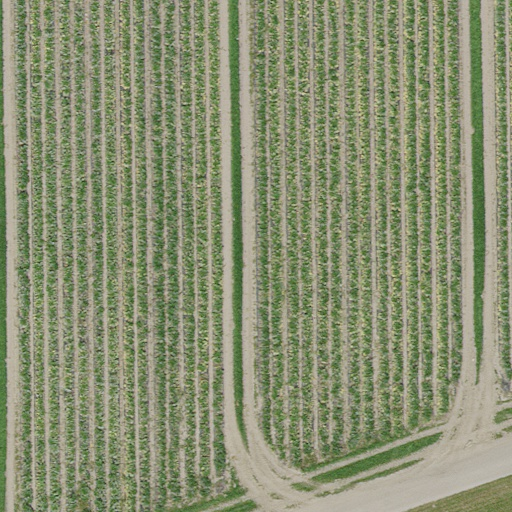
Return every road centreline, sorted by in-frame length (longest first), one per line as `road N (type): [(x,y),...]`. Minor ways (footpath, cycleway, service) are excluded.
road 1 (track): [(111,511),(511,372)]
road 2 (unclassified): [(348,511),(511,455)]
